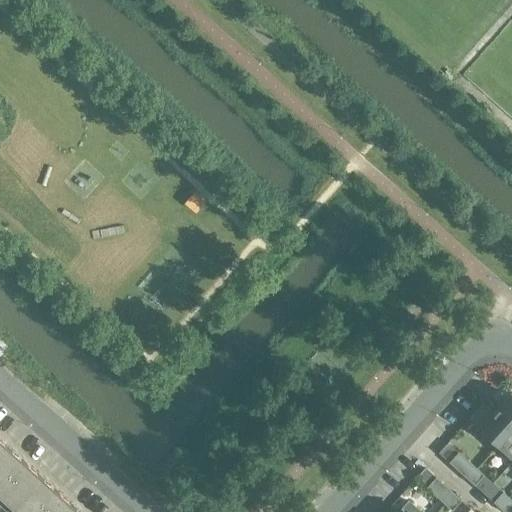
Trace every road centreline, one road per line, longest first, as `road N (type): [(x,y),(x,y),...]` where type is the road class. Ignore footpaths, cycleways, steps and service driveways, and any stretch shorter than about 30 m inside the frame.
road 1 (residential): [(328,511),(480,341),(496,334),(511,343)]
road 2 (residential): [(0,377),(151,511)]
